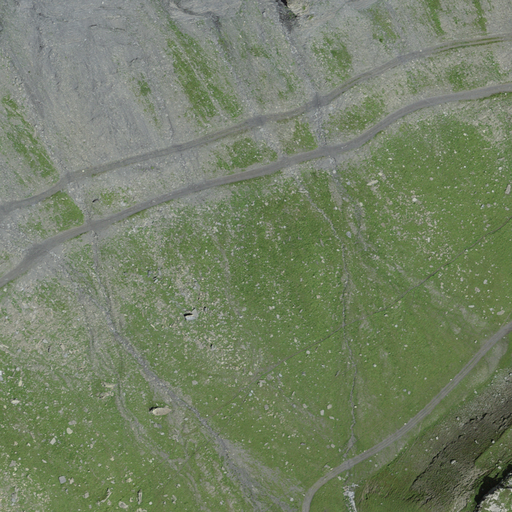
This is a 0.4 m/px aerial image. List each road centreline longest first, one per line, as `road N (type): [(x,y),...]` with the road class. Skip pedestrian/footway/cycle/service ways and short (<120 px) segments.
road 1 (track): [(0,283),(48,243),(226,177),(280,170),(368,139),(425,100),(511,94)]
road 2 (track): [(511,44),(376,73),(296,112),(68,179),(56,193),(0,209)]
road 3 (track): [(304,511),(326,476),(414,420),(511,324)]
